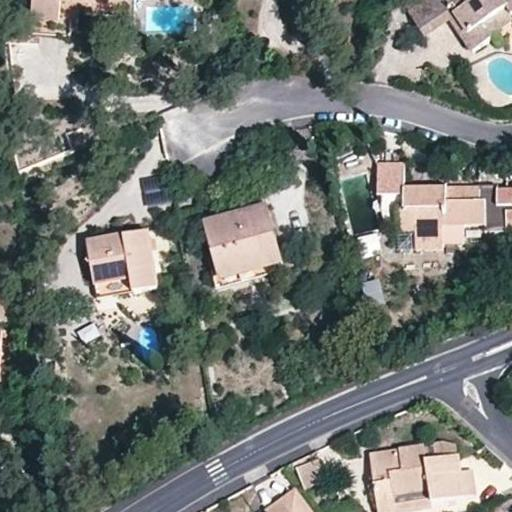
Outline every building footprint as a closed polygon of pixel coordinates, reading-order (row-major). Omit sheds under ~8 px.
[(35,0),(35,16),(61,18),(60,36),(72,37),(74,19),(80,20),(80,15),(122,18),(123,0),(35,0)] [(426,37),(453,19),(458,16),(469,31),(464,35),(476,52),(494,39),(484,25),(508,9),(511,13),(511,0),(435,0),(412,15),(426,37)] [(511,20),(511,13),(508,9),(484,25),(494,39),(504,33),(501,29),(511,20)] [(33,34),(60,36),(61,18),(35,16),(33,34)] [(453,19),(464,35),(469,31),(458,16),(453,19)] [(405,165),(380,166),(381,197),(405,197),(406,211),(400,211),(401,239),(412,239),(413,247),(435,247),(436,251),(444,251),(444,245),(444,228),(466,228),(489,228),(489,233),(509,233),(510,230),(511,230),(511,191),(500,192),(500,203),(482,203),(481,189),(405,189),(405,165)] [(268,206),(206,223),(222,282),(284,265),(268,206)] [(466,245),(466,228),(444,228),(444,245),(466,245)] [(91,244),(99,289),(135,283),(137,293),(160,290),(149,233),(91,244)] [(382,255),(381,235),(360,236),(361,256),(382,255)] [(401,251),(436,251),(435,247),(413,247),(412,239),(401,239),(401,251)] [(101,299),(137,293),(135,283),(99,289),(101,299)] [(356,292),(346,295),(350,311),(361,307),(356,292)] [(46,296),(36,297),(39,325),(49,324),(46,296)] [(429,460),(458,456),(457,446),(445,443),(427,446),(429,460)] [(435,502),(466,497),(463,471),(461,455),(458,456),(429,460),(427,446),(372,455),(375,477),(379,477),(380,484),(376,485),(379,511),(404,511),(436,507),(435,502)] [(307,488),(327,480),(319,460),(299,468),(307,488)] [(476,496),(473,469),(463,471),(466,497),(476,496)] [(310,511),(296,491),(268,511),(310,511)]
